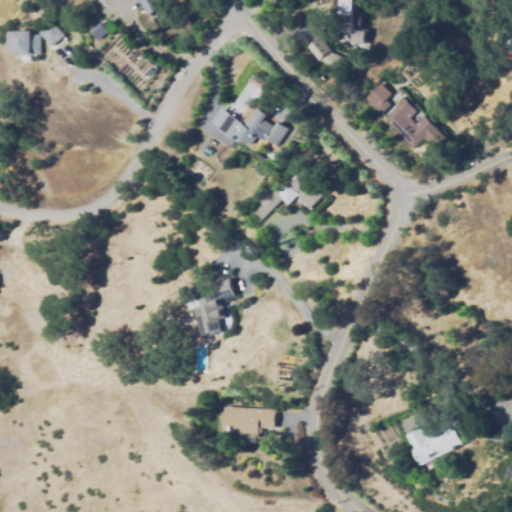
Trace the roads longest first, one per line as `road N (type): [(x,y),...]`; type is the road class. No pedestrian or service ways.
road 1 (residential): [(414,199),(387,235),(322,401),(323,463),(369,511)]
road 2 (residential): [(0,209),(49,216),(96,206),(116,189),(196,57),(243,16)]
road 3 (residential): [(231,0),(335,124),(414,199)]
